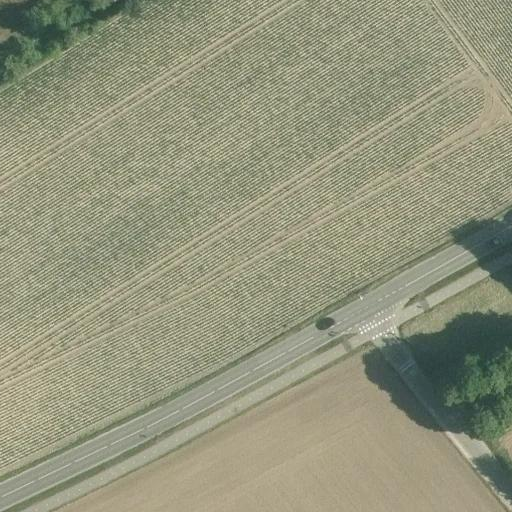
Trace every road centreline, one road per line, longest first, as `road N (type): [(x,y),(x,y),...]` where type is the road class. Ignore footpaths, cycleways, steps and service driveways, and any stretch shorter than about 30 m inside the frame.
road 1 (secondary): [(0,497),(366,309)]
road 2 (tertiary): [(511,493),(366,309)]
road 3 (secondary): [(366,309),(511,227)]
